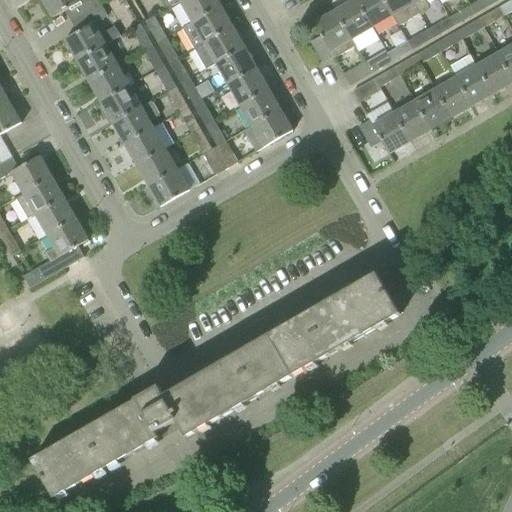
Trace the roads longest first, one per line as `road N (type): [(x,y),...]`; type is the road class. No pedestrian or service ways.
road 1 (residential): [(391,248),(155,371),(102,281),(103,262),(132,240)]
road 2 (residential): [(132,240),(0,10)]
road 3 (tertiary): [(264,511),(475,357)]
road 4 (residential): [(132,240),(327,133)]
road 5 (residential): [(327,133),(250,0)]
road 6 (residential): [(391,248),(327,133)]
